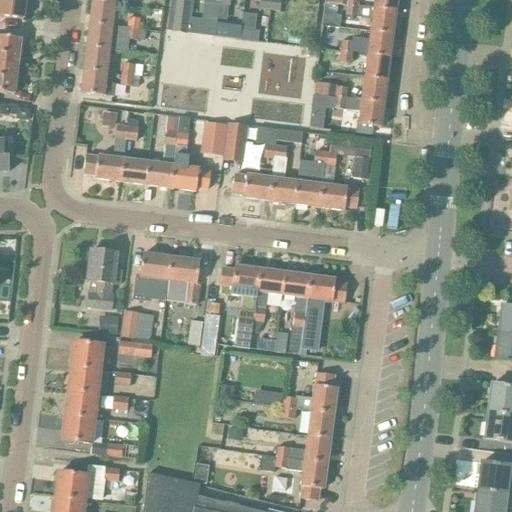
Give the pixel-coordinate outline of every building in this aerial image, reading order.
[(0,0),(0,18),(23,21),(25,0),(0,0)] [(282,0),(271,0),(268,27),(279,28),(282,0)] [(396,11),(397,0),(374,0),(374,8),(396,11)] [(92,1),(89,25),(121,29),(122,18),(113,17),(115,4),(92,1)] [(177,2),(173,34),(187,36),(191,3),(177,2)] [(374,9),(359,7),(347,6),(347,8),(334,6),(333,16),(372,21),(371,31),(393,35),(396,11),(374,8),(374,9)] [(129,20),(128,30),(139,31),(140,21),(129,20)] [(121,29),(89,25),(87,48),(122,52),(124,40),(110,38),(112,29),(120,30),(121,29)] [(239,41),(241,28),(216,25),(215,37),(239,41)] [(242,29),(241,41),(258,43),(259,32),(242,29)] [(390,58),(393,35),(371,31),(368,55),(390,58)] [(0,66),(17,68),(21,41),(0,38),(0,66)] [(353,55),(354,44),(342,42),(341,53),(353,55)] [(87,48),(84,71),(106,73),(109,52),(122,53),(122,52),(87,48)] [(352,66),(353,55),(341,53),(340,64),(352,66)] [(368,55),(365,79),(387,82),(390,58),(368,55)] [(123,65),(122,76),(134,77),(135,66),(123,65)] [(17,68),(0,66),(0,94),(14,96),(17,68)] [(84,71),(81,95),(114,99),(116,85),(105,84),(106,73),(84,71)] [(122,76),(121,87),(139,89),(140,78),(134,77),(122,76)] [(384,105),(387,82),(365,79),(362,102),(384,105)] [(318,97),(347,100),(348,90),(320,86),(318,97)] [(362,102),(347,100),(318,97),(314,96),(313,107),(360,113),(358,126),(381,129),(384,105),(362,102)] [(15,117),(15,121),(29,123),(30,111),(18,110),(16,109),(15,117)] [(102,115),(101,127),(115,128),(116,116),(102,115)] [(144,187),(170,190),(179,119),(169,118),(163,166),(146,164),(144,187)] [(179,119),(170,190),(195,193),(196,190),(208,191),(210,173),(197,171),(188,169),(189,159),(186,158),(190,120),(179,119)] [(126,128),(124,141),(135,142),(138,122),(128,121),(127,128),(126,128)] [(204,124),(200,155),(222,158),(226,128),(204,124)] [(227,126),(222,162),(241,165),(247,129),(227,126)] [(123,153),(124,141),(126,128),(117,127),(113,160),(98,158),(97,159),(86,157),(83,175),(95,177),(95,180),(120,184),(123,161),(124,153),(123,153)] [(301,135),(288,133),(286,145),(300,146),(301,135)] [(324,155),(322,167),(335,169),(337,157),(356,160),(352,180),(366,182),(372,146),(330,140),(328,156),(324,155)] [(3,142),(0,141),(0,173),(8,173),(8,157),(3,157),(3,142)] [(264,160),(274,161),(276,147),(266,145),(264,160)] [(295,183),(283,181),(288,148),(276,147),(274,161),(273,172),(272,172),(268,203),(292,206),(295,183)] [(295,183),(292,206),(317,209),(320,186),(322,167),(324,155),(315,154),(314,164),(299,162),(296,183),(295,183)] [(120,184),(144,187),(146,164),(123,161),(120,184)] [(243,199),(268,203),(272,172),(258,170),(257,178),(245,177),(245,178),(234,176),(232,194),(244,196),(243,199)] [(347,190),(320,186),(317,209),(344,213),(344,209),(356,210),(359,192),(347,191),(347,190)] [(87,309),(111,312),(113,297),(110,297),(112,286),(119,287),(121,272),(115,271),(116,255),(91,252),(87,282),(91,283),(87,309)] [(136,277),(134,297),(134,302),(146,304),(146,299),(145,299),(148,279),(168,282),(171,260),(142,256),(139,277),(136,277)] [(168,282),(169,282),(166,301),(197,305),(199,285),(197,285),(199,263),(171,260),(168,282)] [(220,288),(218,295),(241,298),(239,309),(244,310),(243,322),(244,322),(243,333),(233,332),(232,348),(241,349),(249,350),(251,334),(259,271),(234,268),(234,272),(222,270),(220,288)] [(259,271),(251,334),(259,335),(264,324),(268,295),(282,297),(285,274),(259,271)] [(310,278),(285,274),(282,297),(296,299),(290,352),(301,353),(303,343),(305,316),(308,301),(307,300),(310,278)] [(307,300),(308,301),(312,301),(332,304),(332,303),(344,304),(346,286),(334,285),(335,281),(310,278),(307,300)] [(511,308),(501,307),(497,335),(511,336),(511,308)] [(121,339),(135,341),(139,316),(125,313),(121,339)] [(305,316),(303,343),(314,345),(316,331),(314,331),(316,317),(305,316)] [(100,319),(99,334),(115,335),(116,320),(100,319)] [(201,353),(213,355),(217,322),(206,320),(201,353)] [(203,324),(191,323),(188,347),(200,348),(203,324)] [(278,334),(277,343),(275,353),(284,355),(287,336),(278,334)] [(511,336),(497,335),(494,363),(511,364),(511,336)] [(257,350),(275,353),(277,343),(259,340),(257,350)] [(152,347),(120,343),(119,356),(151,359),(152,347)] [(70,368),(101,372),(104,347),(73,344),(70,368)] [(117,366),(116,374),(126,375),(126,368),(124,368),(124,367),(117,366)] [(98,396),(101,372),(70,368),(67,393),(98,396)] [(131,375),(126,375),(116,374),(115,386),(130,388),(131,375)] [(311,412),(333,415),(337,390),(332,390),(334,377),(317,375),(315,387),(314,387),(312,400),(296,398),(296,400),(283,399),(282,409),(296,411),(311,413),(311,412)] [(219,398),(233,400),(235,388),(222,386),(219,398)] [(487,413),(511,416),(511,388),(491,386),(487,413)] [(255,392),(253,405),(280,409),(282,396),(255,392)] [(64,417),(95,421),(97,407),(112,409),(112,411),(127,413),(129,400),(98,396),(67,393),(64,417)] [(295,421),(296,411),(282,409),(281,419),(295,421)] [(330,440),(333,415),(311,412),(311,413),(307,437),(330,440)] [(484,441),(503,443),(511,444),(511,416),(487,413),(484,441)] [(61,442),(81,444),(92,446),(95,421),(64,417),(61,442)] [(229,431),(227,442),(241,443),(242,433),(229,431)] [(327,466),(330,440),(307,437),(306,452),(277,448),(275,459),(327,466)] [(123,449),(123,447),(109,445),(107,457),(132,460),(133,451),(123,449)] [(302,489),(300,500),(318,503),(319,490),(323,491),(327,466),(275,459),(262,457),(260,472),(274,474),(275,469),(286,470),(286,472),(303,474),(301,489),(302,489)] [(481,464),(477,491),(507,495),(510,468),(481,464)] [(104,482),(118,483),(120,471),(105,470),(104,482)] [(55,498),(85,502),(88,477),(58,474),(55,498)] [(255,511),(197,497),(200,486),(148,475),(143,511),(255,511)] [(511,495),(507,495),(477,491),(474,511),(504,511),(505,509),(511,510),(511,495)] [(55,498),(53,511),(84,511),(85,502),(55,498)]
